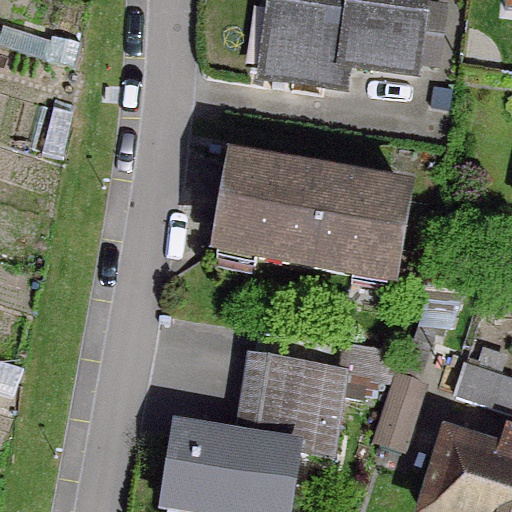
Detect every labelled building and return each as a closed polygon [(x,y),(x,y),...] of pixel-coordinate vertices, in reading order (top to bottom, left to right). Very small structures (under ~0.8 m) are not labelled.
[(267,0),(266,11),(287,14),(277,81),(337,89),(341,66),(410,76),(412,60),(431,63),(438,16),(418,13),(420,0),(267,0)] [(402,200),(227,169),(212,254),(387,285),(402,200)] [(236,445),(172,435),(160,509),(175,511),(281,511),(291,454),(325,460),(337,379),(385,387),(391,356),(337,348),(332,376),(249,363),(236,445)] [(511,387),(460,370),(451,400),(511,420),(511,387)] [(417,391),(392,383),(381,416),(406,424),(417,391)] [(494,458),(443,441),(420,511),(511,511),(511,437),(501,434),(494,458)]
